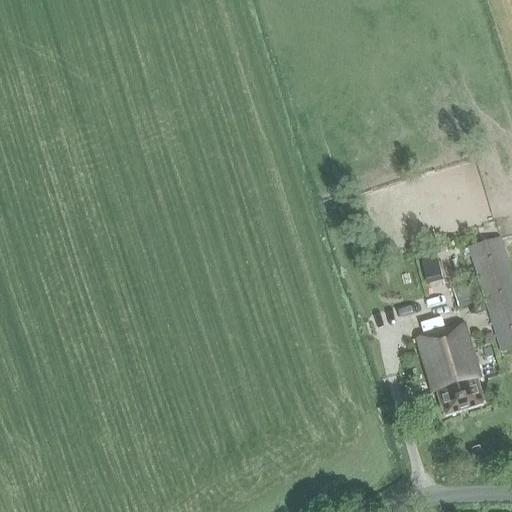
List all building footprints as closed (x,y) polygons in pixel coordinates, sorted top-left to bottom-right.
[(511,350),(511,279),(499,238),(467,248),(500,355),(511,350)] [(433,256),(419,260),(425,283),(440,279),(433,256)] [(478,302),(472,283),(451,289),(457,309),(478,302)] [(442,418),(483,406),(476,381),(480,380),(465,328),(416,342),(431,395),(435,394),(442,418)] [(499,383),(497,373),(485,376),(487,385),(499,383)]
